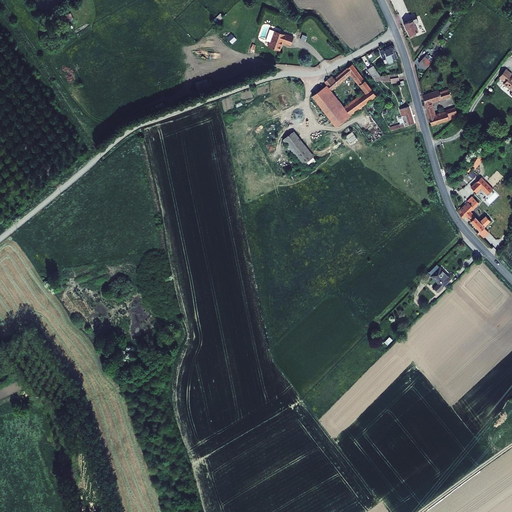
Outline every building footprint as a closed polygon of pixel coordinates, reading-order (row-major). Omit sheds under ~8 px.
[(420,16),(403,25),(405,30),(415,26),(414,24),(422,20),(420,16)] [(279,52),(286,54),(289,45),(297,48),(300,40),(276,32),(272,44),(276,46),(274,50),(279,52)] [(232,43),(237,39),(232,33),(227,38),(232,43)] [(379,49),(378,50),(379,53),(376,53),(378,57),(380,56),(382,62),(396,57),(394,51),(392,46),(389,45),(379,49)] [(430,64),(423,58),(418,64),(425,70),(430,64)] [(328,79),(324,83),(331,91),(350,75),(365,94),(345,109),(352,117),(362,109),(361,108),(376,97),(351,65),(351,66),(333,80),(332,78),(329,80),(328,79)] [(375,68),(369,73),(375,81),(382,79),(383,78),(375,68)] [(511,74),(511,73),(508,70),(501,79),(507,84),(505,86),(511,90),(511,75),(511,74)] [(375,81),(373,81),(376,84),(391,80),(399,78),(400,78),(399,74),(383,78),(382,79),(375,81)] [(206,78),(195,82),(198,90),(209,86),(206,78)] [(338,110),(347,121),(351,118),(326,87),(321,91),(312,99),(328,118),(338,110)] [(439,92),(439,91),(422,96),(430,126),(457,118),(455,110),(434,117),(431,104),(450,97),(448,90),(439,92)] [(409,108),(403,109),(400,110),(405,124),(390,129),(390,132),(414,124),(409,108)] [(338,110),(328,118),(337,129),(347,121),(338,110)] [(292,129),(281,138),(302,163),(313,154),(292,129)] [(356,137),(351,129),(343,135),(348,143),(356,137)] [(471,165),(476,169),(482,161),(478,157),(471,165)] [(490,187),(477,176),(468,187),(473,192),(478,187),(485,193),(490,187)] [(471,196),(470,197),(458,211),(462,219),(463,218),(464,217),(468,220),(473,216),(469,211),(477,202),(471,196)] [(480,222),(473,216),(468,220),(479,231),(489,221),(485,217),(480,222)] [(439,291),(443,287),(443,286),(451,278),(440,267),(431,275),(439,283),(434,287),(439,291)] [(390,336),(384,341),(387,345),(393,339),(390,336)]
